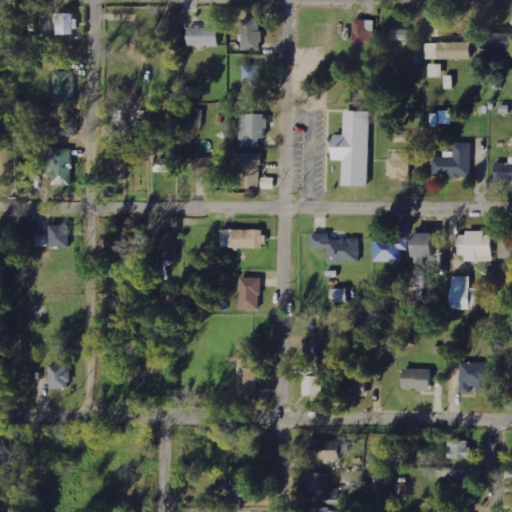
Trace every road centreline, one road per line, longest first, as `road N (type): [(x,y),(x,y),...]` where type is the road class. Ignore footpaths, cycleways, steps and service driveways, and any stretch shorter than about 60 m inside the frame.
road 1 (residential): [(277,511),(283,0)]
road 2 (residential): [(0,418),(511,423)]
road 3 (residential): [(511,208),(0,207)]
road 4 (residential): [(89,0),(84,419)]
